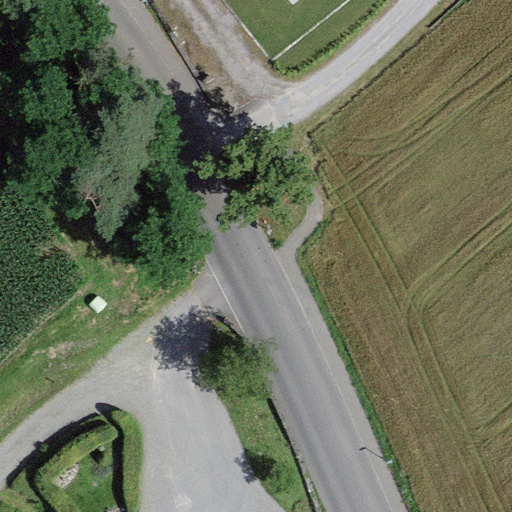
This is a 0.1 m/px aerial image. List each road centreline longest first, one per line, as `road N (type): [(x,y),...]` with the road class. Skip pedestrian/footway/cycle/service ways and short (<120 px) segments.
road 1 (tertiary): [(361,511),(213,185)]
road 2 (residential): [(406,0),(213,185)]
road 3 (tertiary): [(213,185),(94,0)]
